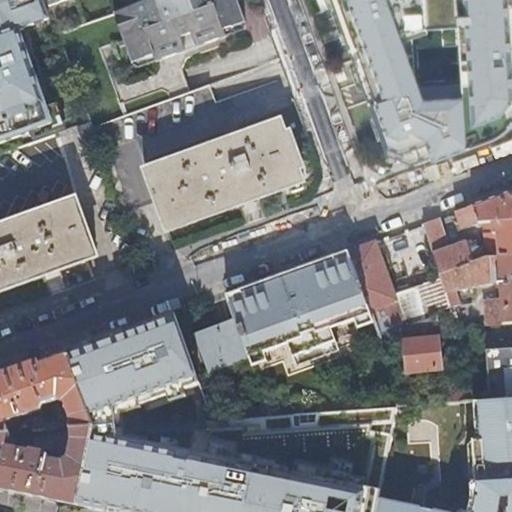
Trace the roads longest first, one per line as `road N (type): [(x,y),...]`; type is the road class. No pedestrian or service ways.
road 1 (residential): [(0,346),(359,218)]
road 2 (residential): [(359,218),(281,0)]
road 3 (residential): [(511,165),(359,218)]
